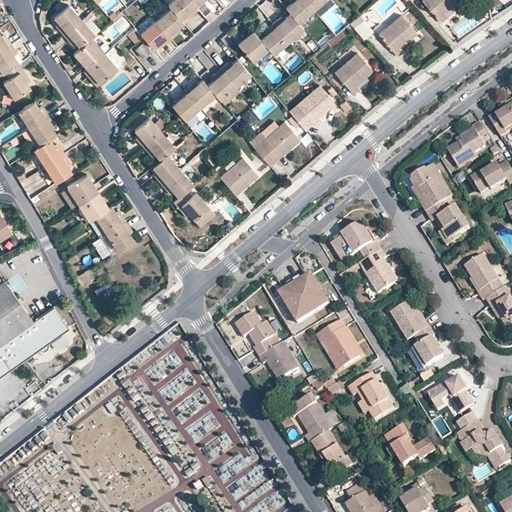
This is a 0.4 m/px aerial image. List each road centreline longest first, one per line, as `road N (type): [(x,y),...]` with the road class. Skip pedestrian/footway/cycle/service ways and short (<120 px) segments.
road 1 (residential): [(511,363),(480,351),(357,153)]
road 2 (residential): [(319,511),(202,321),(193,293)]
road 3 (residential): [(259,238),(313,243),(398,378)]
road 4 (residential): [(9,180),(108,363)]
road 5 (residential): [(247,0),(93,128)]
road 6 (tertiary): [(357,153),(511,33)]
road 7 (residential): [(193,293),(186,269),(93,128)]
road 8 (residential): [(93,128),(15,8)]
road 9 (tertiary): [(0,450),(108,363)]
road 10 (tertiary): [(259,238),(357,153)]
